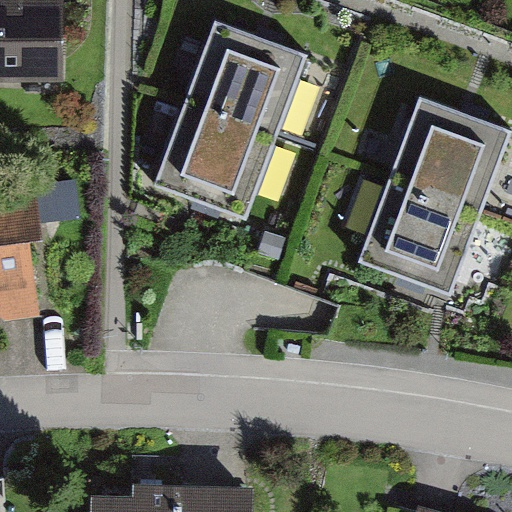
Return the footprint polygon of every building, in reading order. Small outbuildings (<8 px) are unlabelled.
[(0,0),(0,106),(63,105),(61,25),(11,22),(11,0),(0,0)] [(306,37),(217,6),(157,176),(245,207),(306,37)] [(511,115),(511,112),(421,80),(360,249),(452,282),(511,115)] [(0,351),(39,343),(27,270),(42,270),(38,230),(0,234),(0,351)] [(125,506),(87,504),(86,511),(253,511),(254,494),(126,489),(125,506)]
